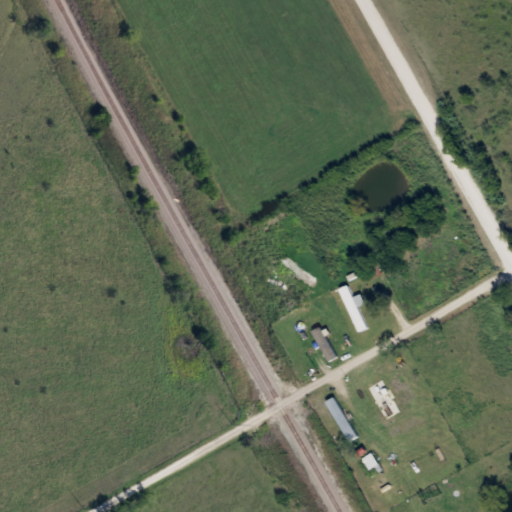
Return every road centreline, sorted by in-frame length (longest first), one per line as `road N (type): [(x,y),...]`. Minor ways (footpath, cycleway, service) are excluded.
road 1 (residential): [(84,511),(511,269)]
road 2 (tertiary): [(511,262),(363,0)]
